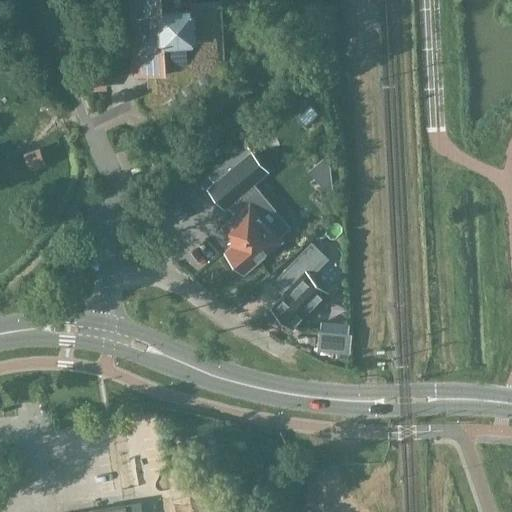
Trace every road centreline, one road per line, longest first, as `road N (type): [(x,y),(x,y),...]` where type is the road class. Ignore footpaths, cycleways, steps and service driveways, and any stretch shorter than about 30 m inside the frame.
road 1 (residential): [(285,355),(184,283),(165,275),(108,278)]
road 2 (tertiary): [(171,359),(254,387),(355,401)]
road 3 (unclassified): [(80,113),(106,187),(108,278)]
